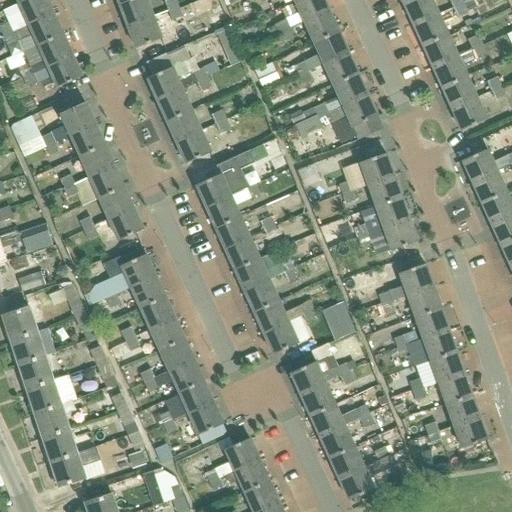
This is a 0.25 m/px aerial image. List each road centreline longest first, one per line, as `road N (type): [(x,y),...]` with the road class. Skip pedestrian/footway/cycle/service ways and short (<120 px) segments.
road 1 (residential): [(329,511),(286,415),(238,379),(75,0)]
road 2 (residential): [(511,423),(401,105),(352,0)]
